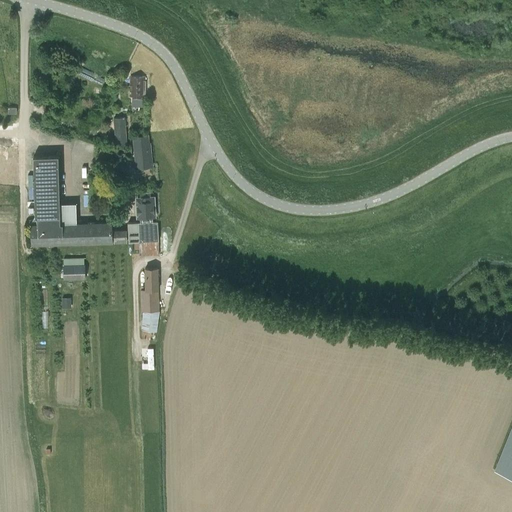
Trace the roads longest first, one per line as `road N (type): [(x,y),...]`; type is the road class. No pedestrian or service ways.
road 1 (unclassified): [(31,0),(123,28),(160,49),(225,163),(282,206),(319,211),(384,199),(511,136)]
road 2 (track): [(147,0),(198,40),(254,138),(308,173),(365,165),(511,97)]
